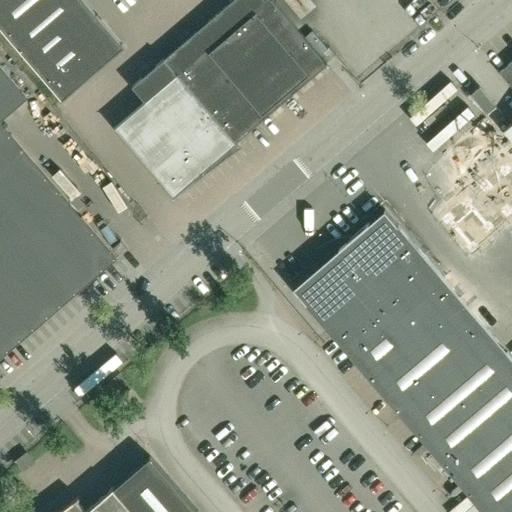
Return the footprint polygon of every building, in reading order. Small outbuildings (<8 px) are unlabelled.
[(0,0),(0,26),(61,97),(123,44),(84,0),(0,0)] [(146,99),(115,126),(173,194),(326,63),(318,54),(326,47),(311,29),(303,37),(271,0),(231,0),(133,84),(146,99)] [(511,60),(499,71),(511,86),(511,122),(503,129),(511,139),(511,60)] [(7,352),(117,258),(0,120),(27,97),(0,65),(0,345),(7,352)] [(437,149),(478,119),(468,106),(427,136),(437,149)] [(511,151),(440,212),(472,250),(481,243),(483,246),(450,284),(456,292),(499,242),(492,234),(511,216),(511,151)] [(485,511),(511,511),(511,357),(456,292),(450,284),(384,208),(293,287),(485,511)] [(113,247),(119,255),(127,249),(120,241),(113,247)] [(196,511),(198,511),(150,455),(114,486),(113,486),(87,508),(78,496),(56,511),(196,511)]
